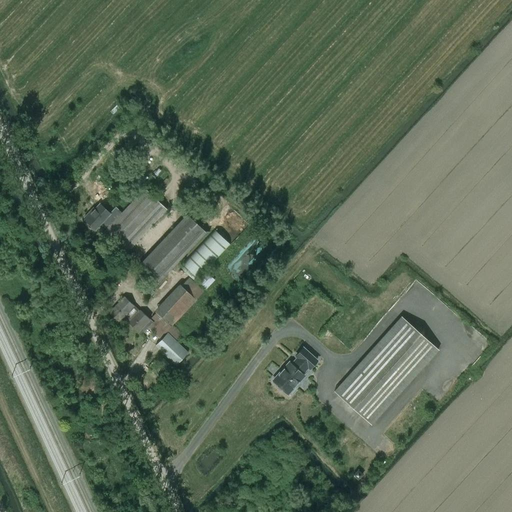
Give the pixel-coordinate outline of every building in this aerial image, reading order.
[(70,125),(78,132),(86,124),(77,116),(70,125)] [(106,229),(103,232),(126,253),(167,210),(144,188),(121,212),(106,229)] [(106,229),(121,212),(115,207),(109,213),(99,204),(90,214),(88,213),(84,217),(86,218),(84,220),(87,222),(85,223),(91,228),(92,227),(95,229),(100,223),(106,229)] [(188,215),(139,265),(158,283),(206,232),(188,215)] [(215,229),(180,266),(196,281),(230,244),(215,229)] [(206,272),(197,281),(206,289),(215,280),(206,272)] [(152,317),(177,341),(183,334),(173,325),(204,291),(189,277),(182,285),(179,284),(155,310),(156,312),(151,318),(152,317)] [(148,297),(154,291),(146,283),(140,289),(148,297)] [(129,323),(140,311),(125,296),(109,312),(118,322),(123,317),(129,323)] [(140,311),(129,323),(138,332),(138,331),(142,334),(148,328),(161,340),(155,346),(176,365),(188,352),(176,342),(177,341),(152,317),(151,318),(154,321),(153,322),(150,319),(149,319),(140,311)] [(401,317),(334,391),(371,424),(438,350),(401,317)] [(289,362),(273,380),(288,394),(289,392),(292,392),(295,389),(295,386),(304,376),(302,374),(308,367),(309,368),(317,360),(303,348),(296,356),(298,358),(291,364),(289,362)] [(163,358),(157,365),(162,369),(163,367),(165,368),(169,363),(163,358)] [(456,377),(463,372),(456,364),(449,369),(456,377)] [(361,446),(352,459),(362,466),(371,453),(361,446)]
